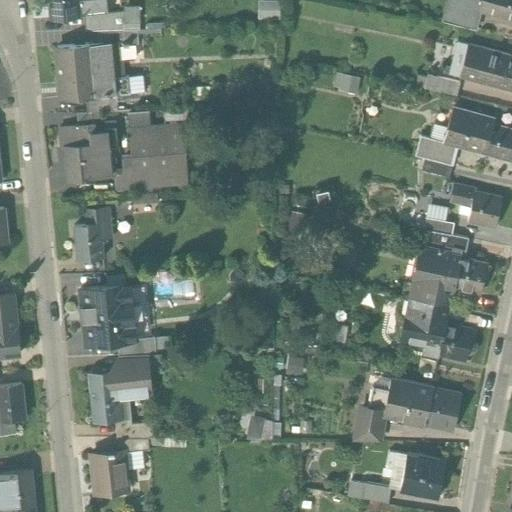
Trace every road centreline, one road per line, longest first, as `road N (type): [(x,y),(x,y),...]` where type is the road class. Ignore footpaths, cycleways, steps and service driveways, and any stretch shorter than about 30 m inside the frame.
road 1 (residential): [(71,511),(42,223),(6,6)]
road 2 (residential): [(472,511),(511,321)]
